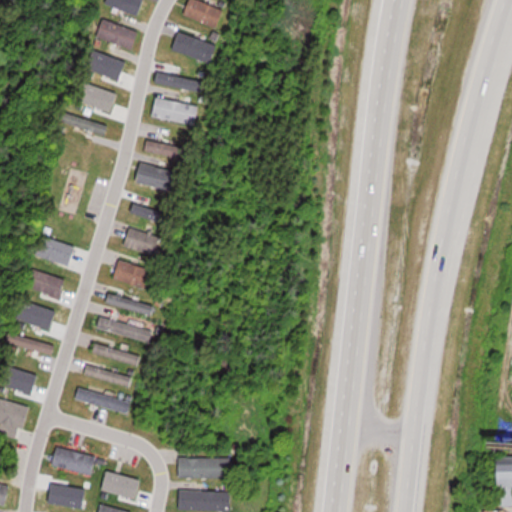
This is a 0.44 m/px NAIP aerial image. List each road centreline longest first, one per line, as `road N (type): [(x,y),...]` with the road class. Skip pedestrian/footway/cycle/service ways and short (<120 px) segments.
road 1 (residential): [(25,511),(166,0)]
road 2 (motorway): [(397,511),(435,243),(500,0)]
road 3 (motorway): [(400,0),(330,511)]
road 4 (residential): [(47,412),(142,444),(160,479),(155,511)]
